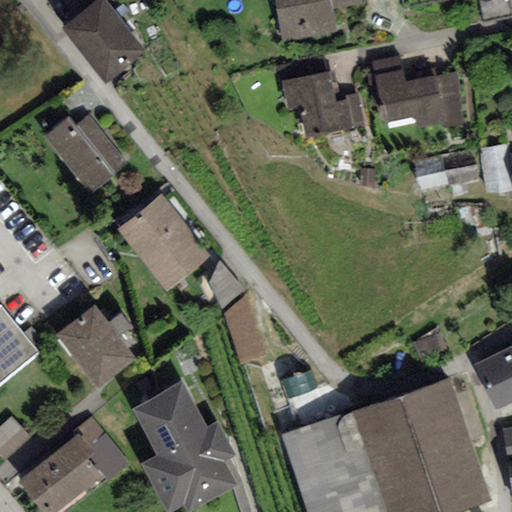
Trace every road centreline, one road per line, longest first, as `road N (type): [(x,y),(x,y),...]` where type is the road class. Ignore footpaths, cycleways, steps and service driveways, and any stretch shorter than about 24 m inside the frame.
road 1 (residential): [(34,0),(347,390),(369,396),(468,358)]
road 2 (residential): [(468,358),(499,456),(501,511)]
